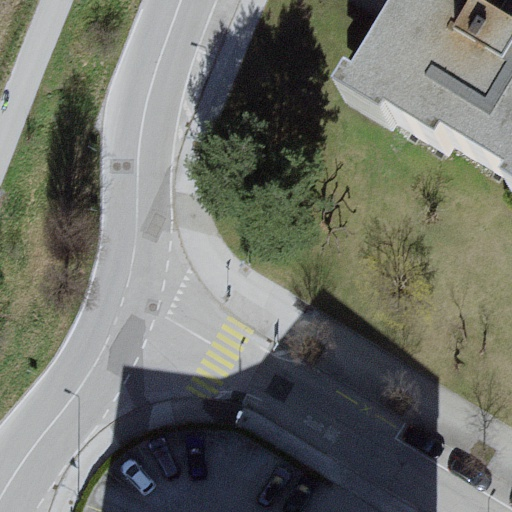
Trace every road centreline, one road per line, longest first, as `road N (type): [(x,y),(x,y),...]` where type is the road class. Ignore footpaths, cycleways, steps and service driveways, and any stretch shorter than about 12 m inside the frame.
road 1 (residential): [(481,511),(223,351),(123,300)]
road 2 (residential): [(183,0),(152,85),(123,300)]
road 3 (residential): [(123,300),(94,363),(0,501)]
